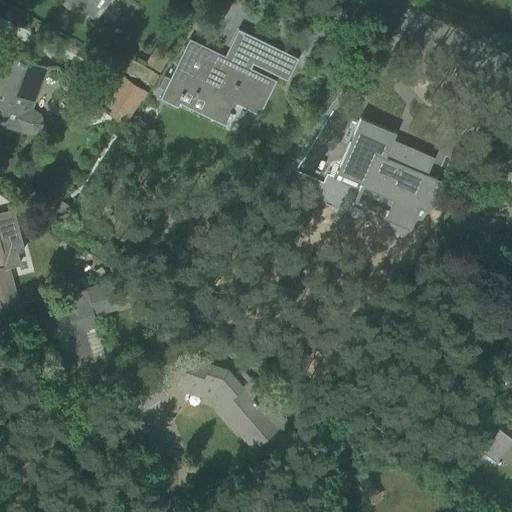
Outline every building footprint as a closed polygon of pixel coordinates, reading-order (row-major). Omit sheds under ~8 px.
[(67,0),(90,15),(99,0),(67,0)] [(272,81),(247,69),(250,61),(261,66),(267,53),(264,52),(267,44),(271,46),(271,45),(236,28),(239,31),(225,61),(187,42),(189,39),(188,38),(168,78),(163,75),(157,87),(163,90),(159,99),(176,107),(177,106),(175,105),(179,98),(180,98),(183,93),(181,92),(183,88),(193,93),(191,96),(193,98),(197,89),(209,95),(201,112),(199,112),(198,113),(225,125),(225,124),(223,123),(224,119),(227,121),(231,112),(229,111),(234,101),(256,112),(256,113),(257,113),(272,81)] [(31,108),(35,98),(46,70),(0,52),(0,120),(23,129),(22,132),(25,133),(33,134),(40,130),(42,122),(40,115),(34,110),(31,108)] [(358,119),(338,165),(364,176),(361,182),(361,183),(395,198),(394,202),(388,217),(406,225),(406,226),(409,227),(408,229),(410,230),(419,208),(426,211),(426,212),(427,212),(435,196),(433,195),(429,193),(435,180),(436,178),(423,173),(428,162),(430,158),(400,145),(398,148),(389,144),(394,135),(378,128),(358,119)] [(0,309),(14,306),(16,305),(6,268),(17,265),(14,252),(22,250),(12,210),(0,212),(0,309)] [(93,216),(82,222),(89,235),(100,230),(93,216)] [(60,333),(73,383),(109,373),(93,315),(132,303),(125,277),(69,293),(73,308),(26,320),(31,340),(60,333)] [(203,294),(191,313),(209,324),(220,305),(203,294)] [(284,420),(241,369),(233,376),(227,368),(190,355),(180,386),(210,396),(241,433),(237,435),(238,436),(239,435),(250,448),(284,420)] [(141,374),(118,389),(135,414),(158,399),(141,374)] [(482,450),(505,464),(511,452),(511,438),(496,428),(482,450)] [(365,506),(382,494),(366,471),(349,483),(365,506)] [(264,511),(251,489),(217,509),(219,511),(264,511)]
